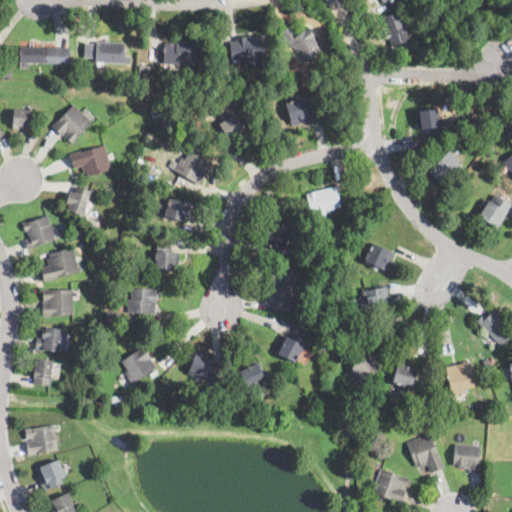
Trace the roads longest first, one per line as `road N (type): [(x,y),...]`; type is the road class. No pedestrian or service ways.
road 1 (residential): [(337,0),(404,200),(434,234),(511,279)]
road 2 (residential): [(379,139),(259,178),(231,222),(221,307)]
road 3 (residential): [(0,411),(10,289),(0,252)]
road 4 (residential): [(365,76),(476,73),(506,61)]
road 5 (residential): [(238,0),(116,0)]
